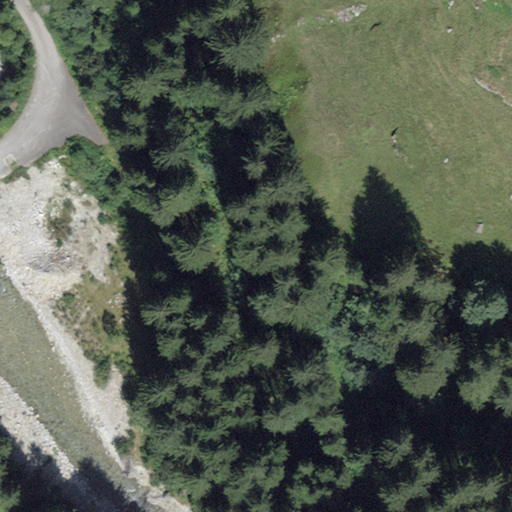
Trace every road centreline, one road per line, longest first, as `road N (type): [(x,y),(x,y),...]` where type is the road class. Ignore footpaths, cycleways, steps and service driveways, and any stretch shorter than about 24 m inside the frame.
road 1 (track): [(39,108),(187,192),(511,486)]
road 2 (track): [(18,0),(37,33),(45,76),(29,127),(0,155)]
